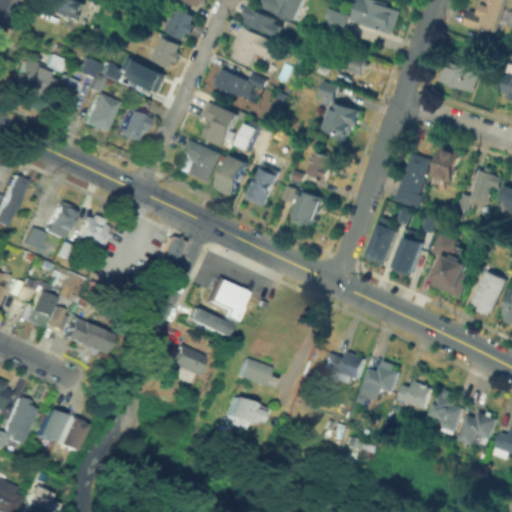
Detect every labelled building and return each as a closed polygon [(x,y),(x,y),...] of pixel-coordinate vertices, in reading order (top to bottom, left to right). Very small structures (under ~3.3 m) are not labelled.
[(48,11),(53,0),(81,0),(86,2),(76,24),(48,11)] [(306,0),(296,21),(264,5),(266,0),(306,0)] [(361,0),(377,0),(403,9),(394,35),(354,20),(361,0)] [(484,31),(468,26),(474,6),(480,8),(482,0),(510,0),(507,11),(511,12),(511,22),(510,28),(501,25),(497,36),(495,36),(492,45),(480,41),(484,31)] [(176,4),(200,15),(188,40),(164,29),(176,4)] [(247,21),(250,16),(248,15),(252,6),(277,18),(275,23),(283,27),(279,36),(247,21)] [(330,9),(350,17),(343,37),(327,31),(330,23),(325,21),(330,9)] [(273,61),(258,54),(253,66),(232,57),(245,26),(282,41),(273,61)] [(153,58),(164,36),(181,45),(179,50),(182,51),(177,61),(175,59),(170,67),(153,58)] [(370,60),(363,76),(339,66),(345,50),(370,60)] [(53,52),(69,60),(63,72),(47,64),(53,52)] [(95,79),(79,71),(86,56),(102,64),(95,79)] [(26,57),(50,68),(36,99),(29,95),(27,100),(15,94),(18,88),(12,85),(26,57)] [(450,60),(484,72),(476,92),(442,80),(450,60)] [(166,76),(158,92),(135,81),(138,75),(132,72),(137,62),(166,76)] [(511,64),(511,98),(501,94),(511,64)] [(104,74),(108,66),(120,71),(116,80),(104,74)] [(225,67),(251,80),(254,74),(268,81),(259,98),(251,94),(249,100),(216,85),(225,67)] [(79,83),(65,116),(46,107),(61,75),(79,83)] [(321,79),(316,93),(331,98),(336,84),(321,79)] [(98,94),(118,102),(104,132),(85,123),(98,94)] [(323,130),(336,100),(362,111),(356,125),(353,124),(347,139),(323,130)] [(216,122),(204,116),(211,101),(239,113),(225,147),(208,140),(216,122)] [(148,116),(136,142),(118,134),(130,108),(148,116)] [(249,119),(264,125),(253,151),(239,145),(249,119)] [(177,172),(193,140),(224,154),(208,187),(177,172)] [(446,144),(464,152),(453,184),(433,176),(446,144)] [(327,181),(303,171),(312,148),(336,157),(327,181)] [(434,160),(417,206),(395,198),(412,152),(434,160)] [(234,153),(252,161),(235,197),(217,189),(234,153)] [(281,172),(264,206),(249,198),(266,164),(281,172)] [(482,169),(502,176),(493,203),(473,196),(482,169)] [(296,171),(307,176),(303,185),(292,180),(296,171)] [(26,179),(5,225),(0,222),(0,205),(15,173),(26,179)] [(502,201),(508,185),(511,186),(511,209),(507,207),(508,203),(502,201)] [(288,186),(298,190),(292,205),(283,201),(288,186)] [(304,191),(323,200),(311,229),(291,221),(304,191)] [(465,210),(471,194),(461,191),(456,206),(465,210)] [(77,208),(62,239),(45,230),(61,200),(77,208)] [(405,222),(396,219),(401,204),(410,207),(405,222)] [(430,230),(420,227),(425,212),(435,215),(430,230)] [(87,215),(108,225),(94,254),(73,243),(87,215)] [(366,256),(380,215),(392,219),(390,226),(397,228),(385,262),(366,256)] [(33,227),(46,234),(37,252),(23,245),(33,227)] [(392,268),(406,227),(419,231),(416,238),(422,240),(411,274),(392,268)] [(447,255),(437,250),(443,236),(473,248),(465,268),(470,270),(467,277),(470,278),(461,299),(433,287),(447,255)] [(170,237),(185,244),(170,277),(154,270),(170,237)] [(72,247),(67,257),(58,253),(63,243),(72,247)] [(59,287),(44,279),(52,262),(67,270),(59,287)] [(0,272),(1,270),(9,273),(8,276),(10,277),(0,299),(0,272)] [(487,272),(507,280),(492,319),(471,311),(487,272)] [(214,278),(203,300),(221,308),(218,314),(230,320),(237,306),(235,305),(242,291),(214,278)] [(15,295),(21,282),(34,288),(28,301),(15,295)] [(55,292),(40,323),(23,314),(39,283),(55,292)] [(511,319),(503,316),(511,288),(511,319)] [(6,313),(14,297),(27,303),(20,319),(6,313)] [(45,323),(54,304),(64,308),(62,312),(67,315),(59,330),(45,323)] [(192,308),(229,324),(223,337),(187,320),(192,308)] [(61,333),(68,316),(107,333),(98,353),(63,338),(65,334),(61,333)] [(173,365),(182,345),(209,357),(200,377),(196,375),(193,382),(172,373),(175,366),(173,365)] [(336,372),(327,368),(333,353),(346,358),(349,352),(366,358),(358,380),(353,378),(351,383),(334,377),(336,372)] [(247,359),(271,369),(264,386),(240,376),(247,359)] [(371,370),(378,372),(382,361),(401,367),(392,392),(384,389),(379,402),(369,398),(367,404),(360,401),(371,370)] [(406,385),(412,387),(415,378),(421,380),(420,382),(434,387),(425,409),(401,399),(406,385)] [(0,381),(4,383),(2,387),(8,390),(0,405),(0,381)] [(447,391),(453,393),(452,397),(457,399),(455,404),(462,407),(461,409),(462,409),(465,410),(455,435),(441,429),(445,420),(432,414),(441,392),(446,394),(447,391)] [(228,422),(230,416),(227,415),(234,395),(257,403),(256,408),(266,412),(263,422),(250,417),(245,429),(228,422)] [(30,405),(38,409),(20,443),(9,437),(3,448),(0,446),(0,427),(5,430),(21,397),(31,402),(30,405)] [(62,416),(62,417),(52,439),(35,431),(47,407),(62,415),(62,416)] [(479,417),(480,413),(498,419),(488,450),(460,440),(470,414),(479,417)] [(81,421),(68,447),(56,441),(69,415),(81,421)] [(494,453),(502,430),(499,429),(502,419),(511,422),(511,454),(508,453),(506,457),(494,453)] [(341,457),(351,458),(353,436),(343,435),(341,457)] [(4,511),(0,510),(0,481),(1,482),(0,484),(0,487),(23,498),(16,511),(4,511)] [(23,511),(35,488),(55,497),(52,503),(57,506),(53,511),(23,511)]
